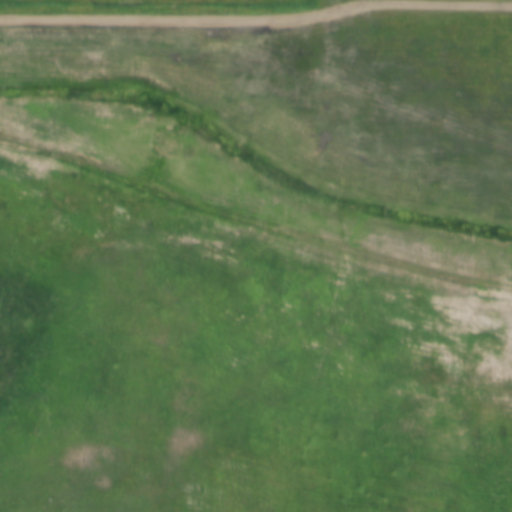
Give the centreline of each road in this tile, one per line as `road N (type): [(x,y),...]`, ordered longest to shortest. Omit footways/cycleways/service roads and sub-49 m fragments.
road 1 (track): [(0,134),(364,256),(511,287)]
road 2 (track): [(511,6),(342,8),(271,20),(0,17)]
